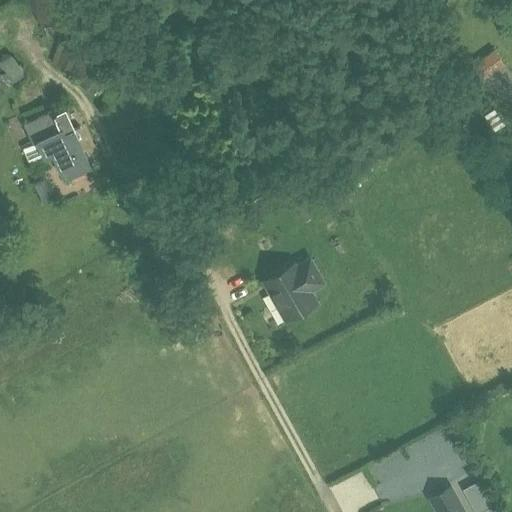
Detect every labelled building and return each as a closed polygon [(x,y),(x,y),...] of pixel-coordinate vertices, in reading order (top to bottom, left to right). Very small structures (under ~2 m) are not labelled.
[(27,0),(35,19),(53,14),(47,0),(27,0)] [(78,83),(94,95),(105,82),(89,67),(90,60),(80,49),(80,45),(59,38),(51,63),(85,74),(78,83)] [(488,90),(493,96),(511,81),(511,73),(495,48),(470,65),(488,90)] [(25,73),(11,55),(0,62),(0,65),(13,82),(25,73)] [(53,153),(63,177),(90,165),(65,108),(54,114),(52,110),(24,123),(34,144),(37,142),(44,157),(53,153)] [(495,131),(505,124),(494,108),(484,116),(495,131)] [(75,190),(102,179),(98,168),(70,178),(75,190)] [(303,190),(314,184),(304,168),(294,174),(303,190)] [(277,206),(288,199),(279,183),(268,189),(277,206)] [(315,303),(310,293),(328,283),(312,255),(294,265),(292,263),(265,278),(287,318),(315,303)] [(439,511),(462,511),(449,488),(432,497),(439,511)]
